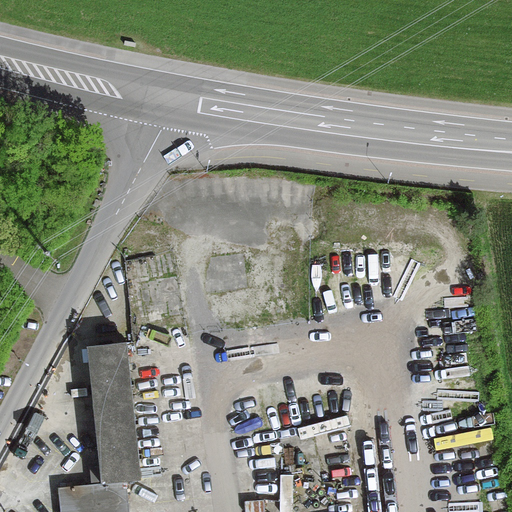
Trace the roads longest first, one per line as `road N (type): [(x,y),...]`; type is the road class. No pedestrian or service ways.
road 1 (residential): [(175,102),(0,446)]
road 2 (unknown): [(402,511),(393,373),(370,341),(350,336),(238,356),(217,376),(214,394)]
road 3 (primary): [(175,102),(511,153)]
road 4 (primary): [(0,57),(175,102)]
